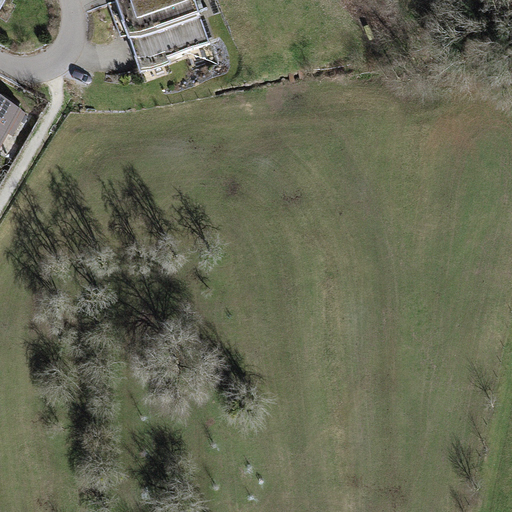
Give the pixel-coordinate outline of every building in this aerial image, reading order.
[(0,0),(0,19),(9,0),(0,0)] [(121,29),(164,14),(158,0),(112,0),(122,25),(120,26),(121,29)] [(158,0),(164,14),(195,4),(197,3),(195,0),(158,0)] [(209,44),(195,4),(164,14),(121,29),(127,46),(129,45),(140,76),(171,66),(168,58),(209,44)] [(24,110),(0,97),(0,153),(1,154),(24,110)]
